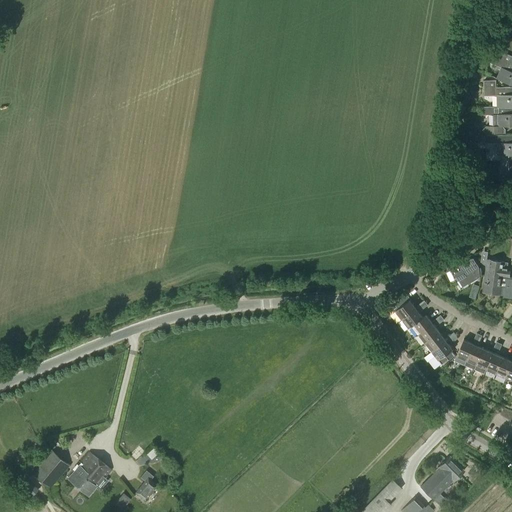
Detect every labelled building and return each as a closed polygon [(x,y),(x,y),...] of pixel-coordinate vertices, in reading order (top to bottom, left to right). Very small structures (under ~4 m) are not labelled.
[(510,24),(508,25),(507,25),(503,26),(503,28),(505,32),(511,30),(510,24)] [(511,66),(511,56),(492,48),(486,61),(503,68),(498,79),(511,84),(511,71),(510,70),(511,66)] [(496,88),(496,80),(484,81),(484,96),(499,95),(499,106),(505,106),(511,106),(511,94),(506,94),(506,87),(496,88)] [(499,106),(482,107),(482,115),(497,115),(497,126),(486,126),(483,130),(486,133),(503,133),(503,125),(511,125),(511,113),(505,114),(505,106),(499,106)] [(500,154),(509,154),(509,178),(511,177),(511,141),(507,142),(507,134),(485,135),(485,143),(500,143),(500,154)] [(463,285),(481,275),(480,268),(478,267),(473,258),(471,258),(460,265),(462,269),(455,273),(463,285)] [(507,269),(507,262),(503,262),(503,261),(490,259),(489,262),(486,262),(486,266),(494,267),(494,274),(509,276),(510,269),(507,269)] [(484,283),(483,292),(504,295),(504,297),(511,298),(511,277),(509,277),(509,276),(494,274),(494,267),(486,266),(484,283)] [(402,319),(416,308),(409,300),(410,299),(406,294),(396,302),(400,307),(395,311),(402,319)] [(409,328),(412,326),(411,325),(422,317),(416,308),(402,319),(409,328)] [(418,334),(432,323),(425,315),(422,317),(411,325),(412,326),(418,334)] [(425,343),(439,332),(432,323),(418,334),(425,343)] [(431,351),(445,341),(439,332),(425,343),(431,351)] [(445,341),(431,351),(438,360),(439,360),(442,364),(448,359),(449,360),(455,355),(451,350),(452,349),(448,344),(454,339),(450,335),(447,337),(448,339),(445,341)] [(474,344),(465,365),(474,369),(483,349),(477,346),(480,339),(475,337),(473,341),(475,342),(474,344)] [(465,365),(474,344),(463,340),(456,356),(454,360),(465,365)] [(486,369),(493,353),(483,349),(474,369),(484,374),(486,369)] [(496,374),(503,357),(493,353),(486,369),(496,374)] [(506,378),(511,363),(511,361),(503,357),(496,374),(506,378)] [(155,445),(147,453),(152,459),(161,451),(155,445)] [(49,488),(69,465),(51,450),(31,473),(49,488)] [(88,496),(96,486),(110,469),(89,452),(67,478),(88,496)] [(453,481),(463,470),(449,455),(438,466),(439,467),(419,486),(432,499),(452,480),(453,481)] [(144,500),(156,485),(149,479),(152,476),(145,470),(139,477),(144,481),(135,492),(144,500)] [(31,496),(38,489),(29,479),(21,487),(31,496)] [(383,511),(391,504),(388,501),(401,488),(391,479),(378,493),(359,511),(383,511)] [(124,492),(116,501),(124,508),(132,498),(124,492)] [(424,506),(415,496),(401,510),(402,511),(431,511),(433,510),(427,504),(424,506)]
